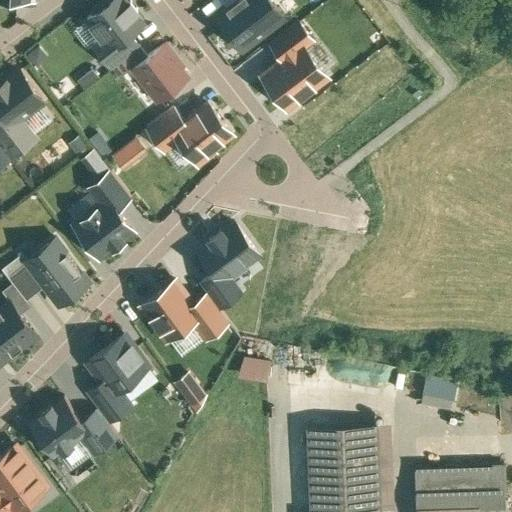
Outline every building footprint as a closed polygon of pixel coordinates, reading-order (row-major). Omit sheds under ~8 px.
[(133,31),(146,21),(129,0),(104,0),(84,16),(100,38),(109,49),(133,31)] [(224,0),(211,9),(238,46),(282,13),(272,0),(224,0)] [(297,21),(272,41),(283,55),(308,36),(297,21)] [(143,44),(133,31),(109,49),(100,38),(92,44),(111,68),(113,67),(140,46),(143,44)] [(146,54),(130,67),(131,68),(156,101),(191,75),(165,40),(146,54)] [(301,45),(264,73),(286,102),(324,74),(301,45)] [(146,54),(140,46),(113,67),(120,76),(131,68),(130,67),(146,54)] [(20,61),(0,76),(0,111),(3,115),(8,122),(21,112),(45,94),(20,61)] [(235,132),(207,96),(183,115),(167,126),(178,141),(197,167),(218,151),(215,147),(235,132)] [(167,126),(183,115),(174,103),(145,126),(165,151),(178,141),(167,126)] [(8,122),(3,115),(0,117),(0,144),(8,155),(37,133),(21,112),(8,122)] [(0,144),(0,161),(8,155),(0,144)] [(110,192),(120,205),(132,196),(109,166),(86,184),(99,201),(110,192)] [(99,201),(72,221),(99,258),(137,229),(120,205),(110,192),(99,201)] [(236,218),(197,249),(212,269),(222,282),(229,277),(262,251),(236,218)] [(25,256),(22,258),(43,285),(57,305),(92,279),(57,232),(25,256)] [(26,298),(43,285),(22,258),(25,256),(22,251),(1,266),(13,281),(26,298)] [(222,282),(212,269),(199,279),(207,290),(219,306),(240,291),(229,277),(222,282)] [(177,275),(137,304),(165,341),(193,321),(205,312),(195,298),(177,275)] [(26,298),(13,281),(2,289),(7,296),(9,295),(22,311),(31,305),(26,298)] [(207,290),(195,298),(205,312),(193,321),(205,338),(230,321),(219,306),(207,290)] [(7,296),(0,301),(0,362),(38,334),(22,311),(9,295),(7,296)] [(130,328),(97,351),(114,375),(122,386),(126,383),(155,363),(130,328)] [(238,373),(265,378),(269,358),(242,353),(238,373)] [(122,386),(114,375),(101,384),(120,411),(137,399),(126,383),(122,386)] [(89,428),(64,394),(53,403),(51,401),(39,410),(40,412),(29,420),(54,454),(61,449),(62,450),(74,441),(73,440),(89,428)] [(378,511),(375,423),(309,426),(312,511),(378,511)] [(46,485),(15,443),(0,453),(0,489),(14,508),(46,485)] [(505,511),(504,462),(414,465),(415,511),(505,511)]
